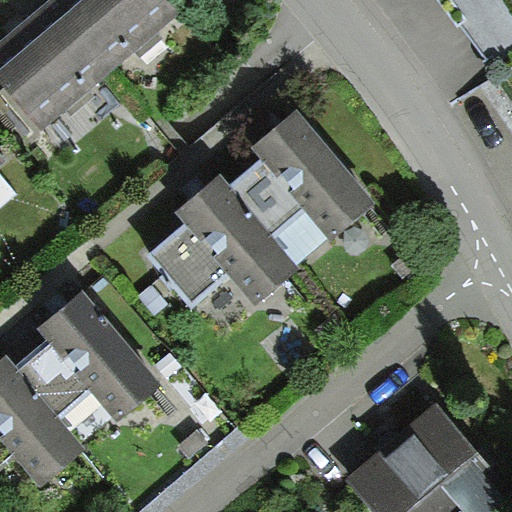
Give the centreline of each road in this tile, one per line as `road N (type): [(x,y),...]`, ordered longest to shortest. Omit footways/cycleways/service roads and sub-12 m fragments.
road 1 (residential): [(194,511),(496,258)]
road 2 (residential): [(496,258),(448,169),(333,0)]
